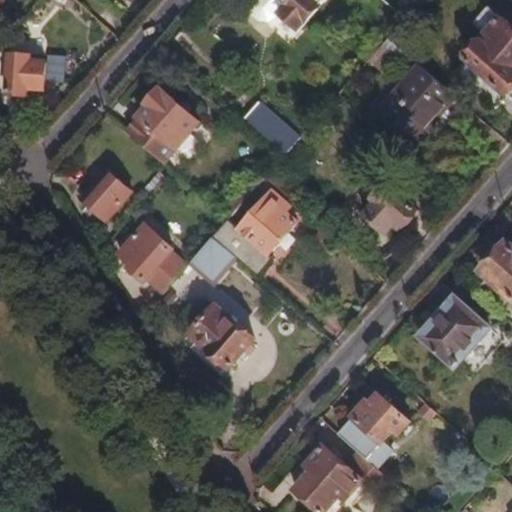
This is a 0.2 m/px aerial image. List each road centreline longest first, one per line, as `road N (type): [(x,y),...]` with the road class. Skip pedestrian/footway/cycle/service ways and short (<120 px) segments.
road 1 (residential): [(511,169),(207,511)]
road 2 (residential): [(0,194),(174,0)]
